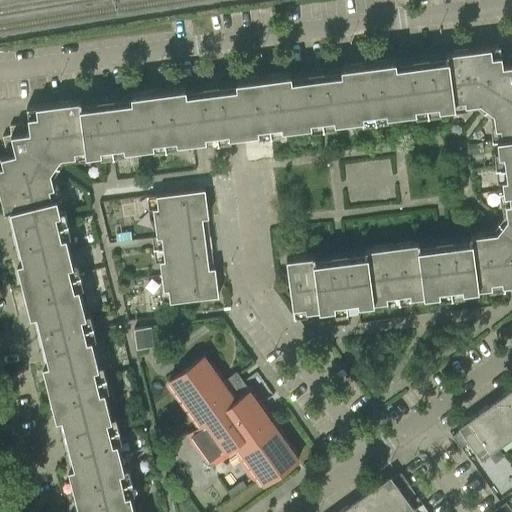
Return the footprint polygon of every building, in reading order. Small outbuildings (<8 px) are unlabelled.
[(511,109),(511,81),(505,83),(504,75),(499,45),(472,48),(479,101),(483,104),(486,106),(490,109),(493,112),(511,109)] [(395,58),(368,62),(374,110),(386,109),(386,113),(415,110),(415,105),(427,103),(438,102),(439,107),(454,105),(454,100),(464,99),(465,103),(479,101),(472,48),(445,52),(446,58),(426,60),(428,75),(422,76),(418,76),(416,61),(396,64),(395,58)] [(374,110),(368,62),(340,65),(341,71),(321,74),(323,89),(318,90),(313,90),(311,75),(291,78),(290,72),(262,75),(269,124),(281,122),(282,127),(311,123),(310,119),(322,117),(333,116),(334,120),(363,117),(363,112),(374,110)] [(269,124),(262,75),(235,79),(236,85),(228,86),(216,87),(218,102),(208,104),(206,89),(192,91),(186,91),(185,85),(158,89),(164,137),(176,136),(176,141),(192,139),(198,138),(204,137),(206,137),(205,132),(228,129),(229,134),(230,134),(235,133),(242,132),(258,130),(257,125),(269,124)] [(81,99),(53,103),(60,156),(75,154),(74,149),(85,148),(85,153),(101,151),(100,146),(123,143),(124,148),(153,144),(153,139),(164,137),(158,89),(131,92),(131,98),(111,101),(113,116),(108,117),(103,117),(102,102),(81,105),(81,99)] [(26,106),(30,137),(32,147),(0,155),(0,183),(50,171),(60,156),(53,103),(26,106)] [(511,109),(493,112),(495,126),(500,126),(501,136),(496,137),(498,153),(503,152),(506,175),(501,176),(503,191),(508,191),(509,201),(505,202),(507,217),(506,217),(511,216),(511,109)] [(24,132),(23,123),(9,124),(10,133),(2,135),(5,148),(15,146),(12,134),(24,132)] [(481,141),(468,142),(470,153),(482,152),(481,141)] [(61,235),(58,223),(55,212),(60,211),(56,195),(51,196),(49,186),(54,185),(50,171),(0,183),(0,192),(4,211),(10,209),(15,229),(30,225),(31,230),(32,235),(18,238),(23,258),(17,260),(23,286),(71,274),(68,263),(73,262),(66,235),(66,233),(61,235)] [(191,248),(190,243),(189,239),(204,237),(202,216),(208,216),(204,187),(156,194),(157,206),(152,207),(156,236),(161,235),(163,247),(164,258),(159,259),(163,288),(168,288),(169,300),(218,294),(214,266),(208,266),(206,246),(191,248)] [(511,216),(506,217),(496,230),(502,279),(501,279),(502,284),(511,282),(511,216)] [(502,279),(496,230),(469,234),(469,240),(444,243),(419,246),(419,240),(391,244),(397,292),(409,291),(410,296),(439,292),(438,287),(449,285),(450,296),(452,296),(451,285),(461,284),(462,289),(491,285),(491,280),(501,279),(502,279)] [(397,292),(391,244),(364,247),(365,253),(315,260),(314,254),(286,257),(292,306),(304,304),(305,309),(332,306),(333,311),(348,309),(346,299),(357,297),(357,302),(387,299),(386,294),(397,292)] [(86,337),(84,326),(81,314),(85,313),(78,285),(74,286),(71,274),(23,286),(30,313),(36,312),(41,332),(55,328),(57,333),(58,337),(43,341),(48,361),(42,362),(49,389),(97,377),(94,366),(98,365),(91,336),(86,337)] [(150,326),(134,328),(136,348),(153,345),(150,326)] [(298,458),(268,416),(236,371),(222,381),(203,354),(168,379),(200,424),(187,433),(207,462),(234,443),(263,483),(298,458)] [(112,440),(109,429),(107,417),(111,416),(111,415),(104,388),(99,389),(97,377),(49,389),(56,416),(62,415),(66,434),(81,431),(82,435),(83,440),(69,444),(74,464),(68,465),(75,492),(122,480),(119,469),(124,467),(117,439),(112,440)] [(511,388),(511,387),(501,395),(494,400),(511,425),(511,388)] [(511,425),(494,400),(486,405),(476,412),(499,444),(511,435),(511,425)] [(499,444),(476,412),(458,426),(460,429),(452,435),(460,446),(468,440),(481,458),(499,444)] [(390,474),(381,480),(371,487),(388,511),(404,511),(413,506),(400,489),(408,483),(400,471),(392,477),(390,474)] [(134,511),(130,491),(129,490),(125,491),(122,480),(75,492),(79,511),(134,511)] [(388,511),(371,487),(361,495),(354,500),(362,511),(388,511)] [(362,511),(354,500),(346,505),(336,511),(362,511)] [(505,501),(494,510),(495,511),(508,511),(511,510),(505,501)]
